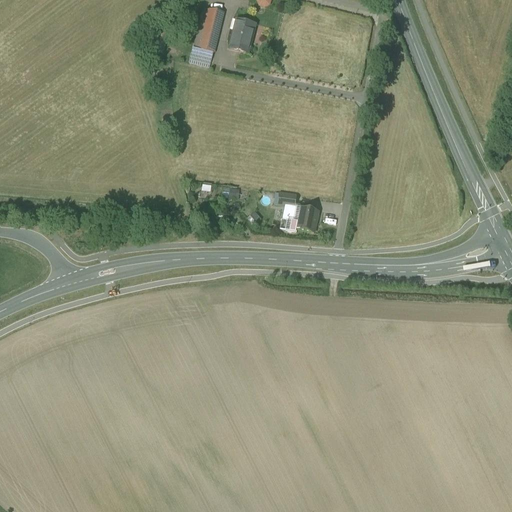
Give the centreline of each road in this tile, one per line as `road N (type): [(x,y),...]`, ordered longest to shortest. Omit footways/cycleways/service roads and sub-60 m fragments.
road 1 (tertiary): [(67,284),(128,267),(215,259),(418,266),(502,242)]
road 2 (secondary): [(502,242),(397,0)]
